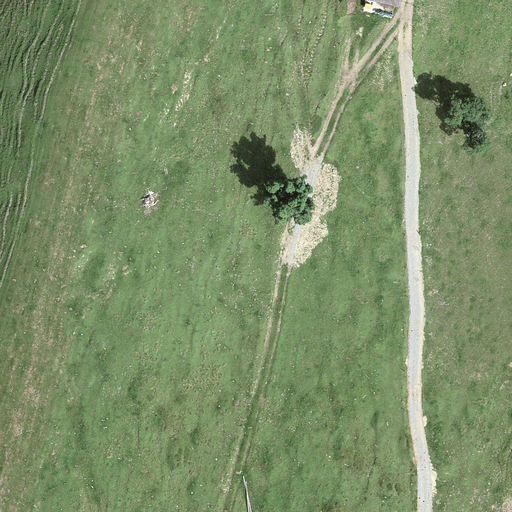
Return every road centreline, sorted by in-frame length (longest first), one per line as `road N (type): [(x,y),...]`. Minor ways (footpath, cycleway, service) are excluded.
road 1 (track): [(224,511),(305,183),(369,49),(403,14)]
road 2 (track): [(406,0),(405,412),(420,511)]
